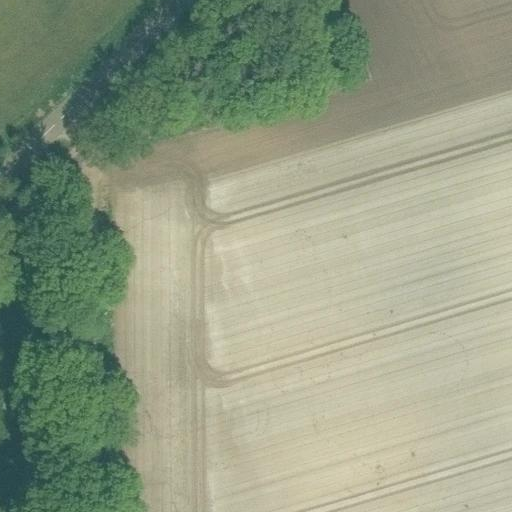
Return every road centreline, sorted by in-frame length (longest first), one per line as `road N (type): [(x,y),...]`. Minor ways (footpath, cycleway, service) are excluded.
road 1 (track): [(82,142),(89,511)]
road 2 (tertiary): [(0,181),(185,0)]
